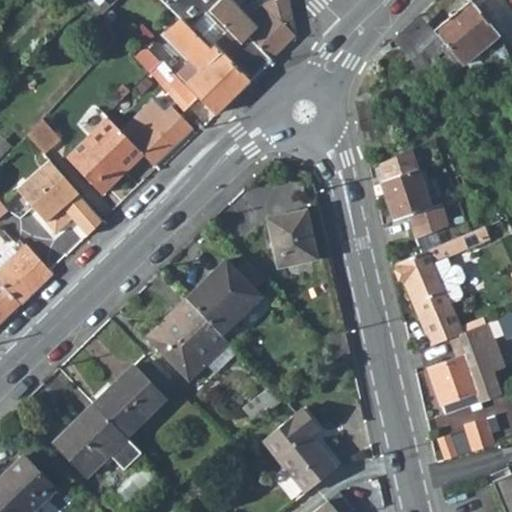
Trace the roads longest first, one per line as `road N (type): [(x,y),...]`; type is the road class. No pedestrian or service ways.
road 1 (residential): [(305,110),(337,164),(417,511)]
road 2 (tertiary): [(0,375),(228,152),(305,110)]
